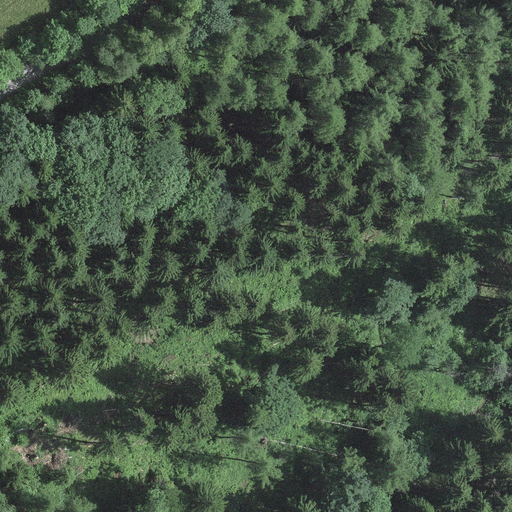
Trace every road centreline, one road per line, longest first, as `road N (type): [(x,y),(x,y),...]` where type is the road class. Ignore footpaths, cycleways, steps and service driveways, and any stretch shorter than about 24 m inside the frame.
road 1 (track): [(485,0),(511,77),(487,179),(447,190),(392,222),(347,276),(356,391),(407,475)]
road 2 (track): [(0,92),(139,0)]
